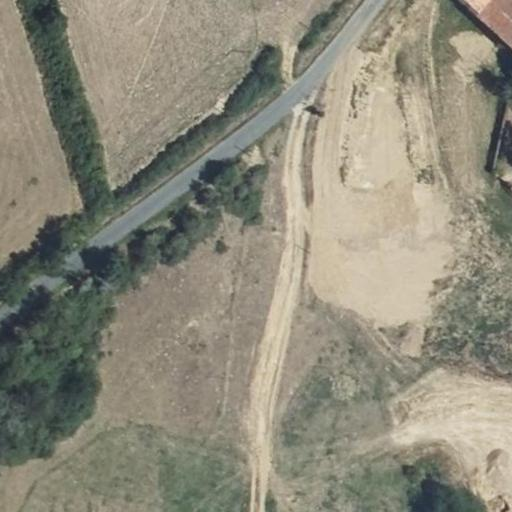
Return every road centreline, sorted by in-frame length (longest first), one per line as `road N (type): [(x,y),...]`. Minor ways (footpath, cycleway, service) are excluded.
road 1 (unclassified): [(388,0),(322,76),(0,327)]
road 2 (track): [(322,76),(296,166),(299,251),(264,421),(265,511)]
